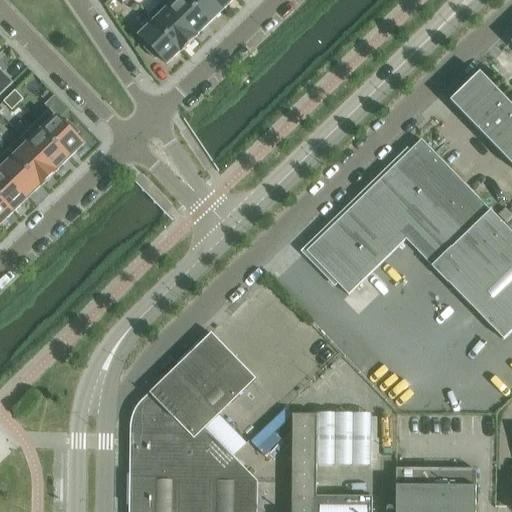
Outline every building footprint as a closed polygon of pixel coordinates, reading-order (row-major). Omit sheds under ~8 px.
[(195,39),(196,39),(195,38),(209,25),(184,0),(165,0),(161,4),(195,39)] [(184,0),(209,25),(222,12),(210,0),(184,0)] [(210,0),(222,12),(234,0),(210,0)] [(161,4),(148,17),(182,53),(195,39),(161,4)] [(181,53),(182,53),(148,17),(147,18),(154,25),(140,39),(148,47),(145,50),(155,61),(158,58),(166,66),(180,53),(181,53)] [(0,75),(0,96),(11,86),(0,75)] [(450,104),(456,110),(511,167),(511,108),(480,75),(450,104)] [(15,92),(9,98),(18,107),(23,101),(15,92)] [(12,112),(18,107),(9,98),(3,103),(12,112)] [(83,146),(82,145),(75,138),(79,135),(68,124),(65,127),(50,111),(36,125),(55,145),(69,160),(83,146)] [(56,174),(56,173),(69,160),(55,145),(36,125),(35,126),(42,133),(30,145),(29,146),(56,174)] [(307,254),(338,286),(349,297),(406,241),(504,342),(511,333),(511,235),(422,142),(307,254)] [(9,151),(8,152),(42,187),(56,174),(29,146),(16,159),(9,151)] [(41,188),(42,187),(8,152),(0,159),(0,171),(27,200),(41,187),(41,188)] [(27,200),(0,171),(0,199),(14,213),(27,200)] [(0,226),(14,213),(0,199),(0,226)] [(257,511),(258,484),(206,431),(256,381),(212,335),(142,402),(140,405),(138,407),(136,410),(135,412),(133,415),(133,418),(132,421),(131,423),(131,426),(130,430),(129,511),(257,511)] [(31,394),(14,411),(20,418),(38,402),(31,394)] [(293,417),(291,511),(372,511),(372,499),(316,499),(317,417),(293,417)] [(396,511),(475,511),(476,472),(397,471),(396,511)]
